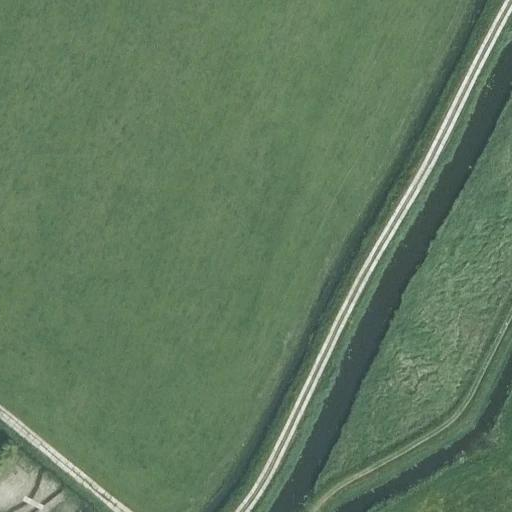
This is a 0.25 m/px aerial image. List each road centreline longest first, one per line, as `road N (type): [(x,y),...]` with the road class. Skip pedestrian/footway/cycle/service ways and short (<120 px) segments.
road 1 (track): [(242,511),(511,8)]
road 2 (track): [(0,413),(118,511)]
